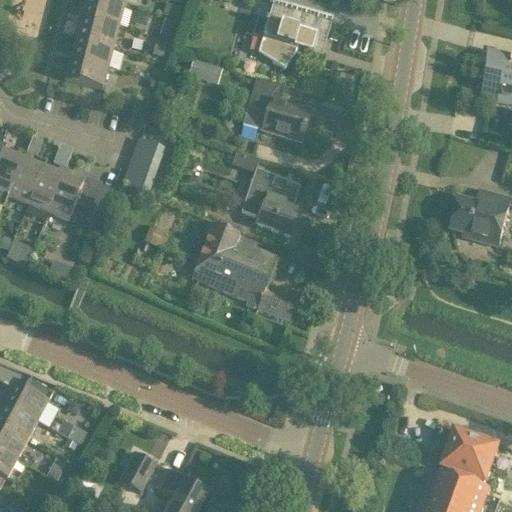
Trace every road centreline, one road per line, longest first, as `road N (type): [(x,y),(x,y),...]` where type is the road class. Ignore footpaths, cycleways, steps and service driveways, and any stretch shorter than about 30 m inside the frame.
road 1 (tertiary): [(345,344),(415,0)]
road 2 (residential): [(313,459),(0,332)]
road 3 (residential): [(511,399),(345,344)]
road 4 (residential): [(131,149),(10,115),(0,97)]
